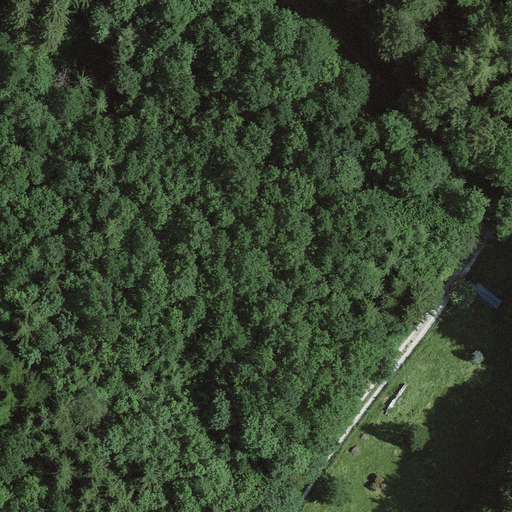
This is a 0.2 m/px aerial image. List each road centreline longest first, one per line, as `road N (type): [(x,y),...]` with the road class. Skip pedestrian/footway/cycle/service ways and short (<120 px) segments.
road 1 (track): [(295,511),(462,274),(493,214),(504,162)]
road 2 (track): [(285,0),(440,138),(504,162)]
